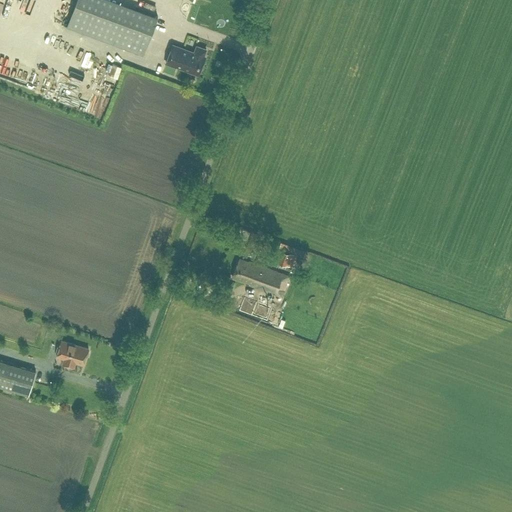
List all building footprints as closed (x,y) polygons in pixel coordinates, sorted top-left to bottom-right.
[(143,53),(156,16),(113,0),(76,0),(67,25),(143,53)] [(31,20),(34,12),(15,4),(8,19),(14,21),(17,14),(31,20)] [(198,73),(204,56),(171,44),(164,62),(174,65),(175,65),(198,73)] [(262,254),(266,243),(259,241),(255,252),(262,254)] [(301,250),(283,242),(280,248),(275,246),(271,258),(291,265),(295,255),(298,256),(302,257),(305,251),(301,250)] [(248,261),(239,258),(232,277),(241,280),(242,279),(248,281),(247,283),(268,291),(269,289),(275,291),(274,293),(281,296),(289,275),(248,261)] [(236,298),(232,309),(264,320),(266,313),(265,313),(268,304),(239,294),(237,299),(236,298)] [(284,317),(286,308),(278,306),(276,315),(284,317)] [(85,359),(85,357),(87,356),(89,352),(87,350),(88,348),(61,340),(56,356),(64,358),(62,363),(74,367),(75,362),(81,364),(83,358),(85,359)] [(0,386),(28,395),(35,371),(0,360),(0,386)]
